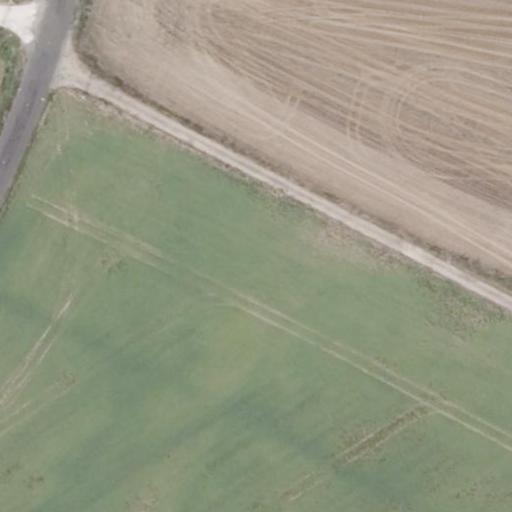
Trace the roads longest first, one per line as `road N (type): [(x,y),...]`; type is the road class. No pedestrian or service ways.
road 1 (track): [(511,306),(44,55)]
road 2 (tertiary): [(0,165),(63,0)]
